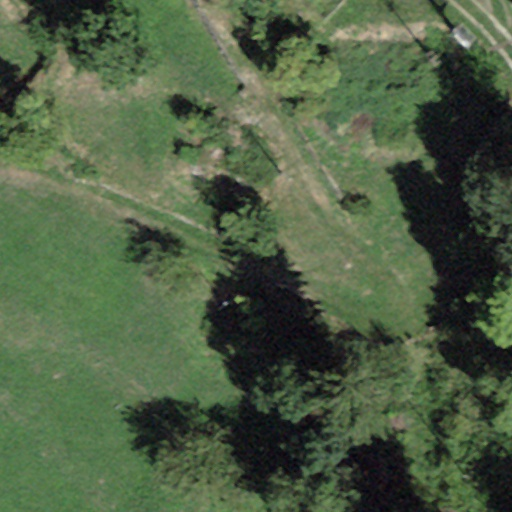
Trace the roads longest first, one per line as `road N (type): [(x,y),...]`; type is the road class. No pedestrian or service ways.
road 1 (track): [(209,0),(291,146),(408,306),(236,252),(80,182),(0,166)]
road 2 (track): [(496,0),(511,58),(450,0)]
